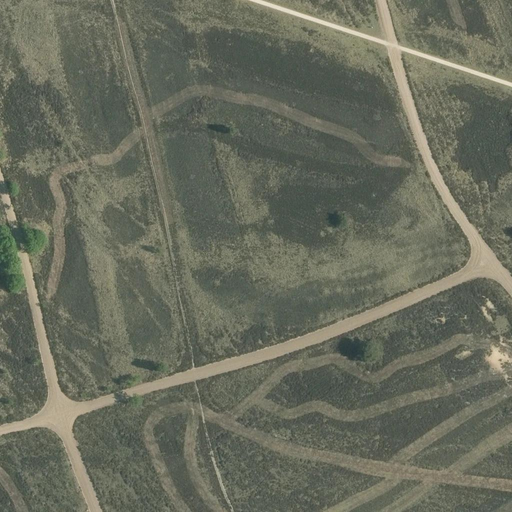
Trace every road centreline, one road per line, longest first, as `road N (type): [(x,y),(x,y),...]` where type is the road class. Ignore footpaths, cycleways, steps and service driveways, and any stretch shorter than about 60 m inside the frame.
road 1 (track): [(195,374),(351,325),(490,264),(511,290)]
road 2 (track): [(490,264),(438,181),(380,0)]
road 3 (track): [(0,184),(60,415)]
road 4 (track): [(195,374),(0,430)]
